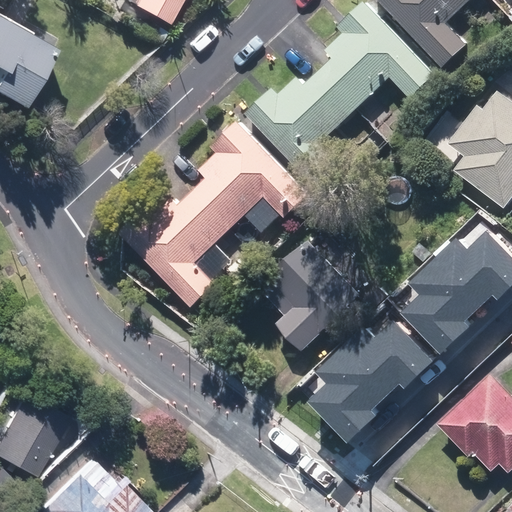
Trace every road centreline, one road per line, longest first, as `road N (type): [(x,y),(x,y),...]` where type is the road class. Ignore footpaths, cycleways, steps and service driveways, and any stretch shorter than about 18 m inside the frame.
road 1 (residential): [(48,226),(93,316),(350,511)]
road 2 (residential): [(48,226),(284,0)]
